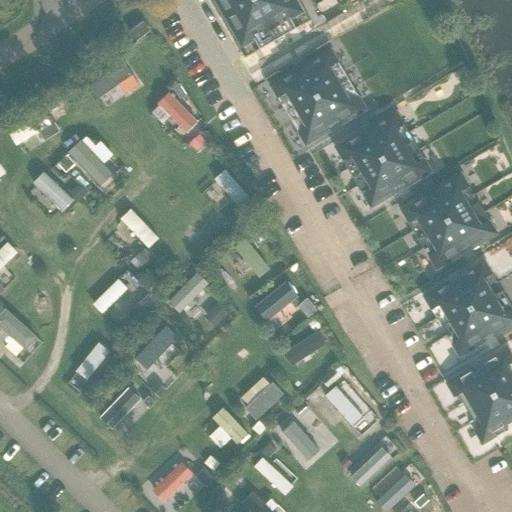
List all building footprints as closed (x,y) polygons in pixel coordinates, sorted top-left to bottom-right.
[(219,0),(243,42),(252,37),(260,50),(296,29),(288,16),(297,11),(290,0),(219,0)] [(137,42),(150,31),(143,22),(129,32),(137,42)] [(354,99),(334,65),(338,62),(330,49),(305,64),(307,68),(297,74),(294,70),(269,85),(277,98),(281,96),(301,130),(297,132),(305,146),(331,131),(328,127),(338,121),(341,125),(366,110),(358,96),(354,99)] [(98,99),(107,92),(114,102),(143,84),(127,60),(89,85),(98,99)] [(188,135),(201,122),(171,90),(158,103),(188,135)] [(419,161),(399,127),(403,125),(395,111),(370,126),(373,130),(362,137),(360,132),(334,147),(342,161),(347,158),(367,192),(363,195),(371,208),(396,193),(393,189),(404,183),(406,187),(431,172),(424,159),(419,161)] [(49,112),(10,130),(17,145),(34,137),(37,142),(58,132),(49,112)] [(106,163),(116,153),(92,130),(69,152),(102,186),(116,173),(106,163)] [(228,167),(215,178),(238,207),(251,196),(228,167)] [(46,170),(32,185),(63,212),(77,197),(46,170)] [(485,223),(465,189),(469,186),(461,173),(435,188),(438,192),(428,198),(425,194),(400,209),(408,223),(412,220),(432,254),(428,257),(436,270),(461,255),(459,251),(469,245),(472,249),(497,234),(489,220),(485,223)] [(211,230),(188,202),(179,210),(203,237),(211,230)] [(133,207),(121,219),(149,249),(162,237),(133,207)] [(247,236),(236,245),(262,276),(273,267),(247,236)] [(9,239),(0,247),(0,269),(21,251),(9,239)] [(508,310),(488,276),(492,274),(484,260),(459,275),(461,280),(451,286),(448,281),(423,296),(431,310),(435,307),(455,341),(451,344),(459,357),(484,342),(482,338),(492,332),(495,336),(511,325),(511,307),(511,308),(508,310)] [(196,273),(170,303),(181,313),(207,282),(196,273)] [(120,277),(93,301),(102,312),(130,287),(120,277)] [(138,279),(113,304),(135,324),(159,298),(138,279)] [(286,287),(256,312),(267,325),(297,299),(286,287)] [(219,303),(206,315),(215,324),(228,313),(219,303)] [(0,347),(7,339),(28,358),(45,339),(6,304),(0,311),(0,347)] [(166,328),(136,359),(146,369),(176,338),(166,328)] [(317,334),(283,355),(292,370),(326,349),(317,334)] [(100,340),(74,371),(85,380),(111,350),(100,340)] [(511,365),(511,363),(511,362),(511,355),(507,347),(482,362),(484,367),(474,373),(471,369),(446,384),(454,397),(458,395),(478,429),(474,431),(482,445),(507,430),(505,426),(511,421),(511,365)] [(354,428),(375,411),(346,375),(326,392),(354,428)] [(145,397),(151,390),(138,378),(132,385),(145,397)] [(274,383),(245,409),(255,420),(284,394),(274,383)] [(159,384),(153,390),(159,396),(165,390),(159,384)] [(132,386),(102,418),(112,428),(142,396),(132,386)] [(149,395),(142,402),(149,408),(155,401),(149,395)] [(213,415),(221,425),(211,434),(222,448),(234,437),(239,443),(251,433),(226,403),(213,415)] [(282,438),(294,451),(324,423),(312,410),(282,438)] [(382,446),(352,472),(362,485),(393,459),(382,446)] [(271,463),(265,458),(256,468),(285,494),(295,484),(293,482),(297,478),(276,458),(271,463)] [(181,461),(152,489),(163,499),(191,471),(181,461)] [(398,481),(370,510),(372,511),(391,511),(410,493),(398,481)] [(265,503),(252,491),(242,502),(252,511),(275,511),(272,509),(277,504),(271,497),(265,503)]
